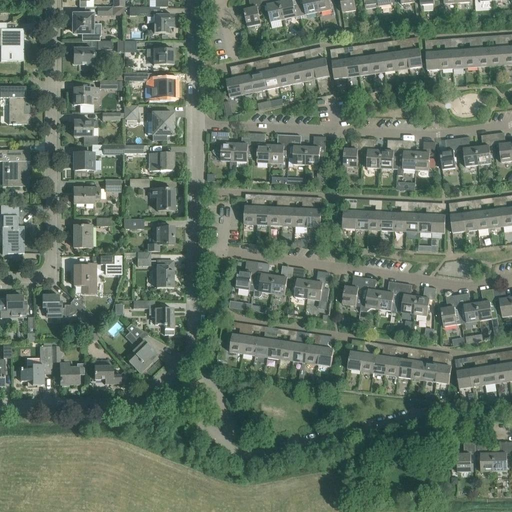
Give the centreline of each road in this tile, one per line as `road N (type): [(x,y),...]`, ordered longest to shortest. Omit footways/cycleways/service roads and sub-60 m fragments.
road 1 (residential): [(164,381),(221,442),(245,454),(422,412),(511,430)]
road 2 (residential): [(0,278),(41,276),(50,264),(51,0)]
road 3 (residential): [(197,249),(469,288),(511,277)]
road 4 (residential): [(511,126),(436,136),(197,125)]
road 5 (residential): [(0,409),(130,406),(164,381)]
road 6 (residential): [(164,381),(197,341),(197,249)]
road 7 (residential): [(197,125),(197,0)]
road 8 (residential): [(197,249),(197,125)]
